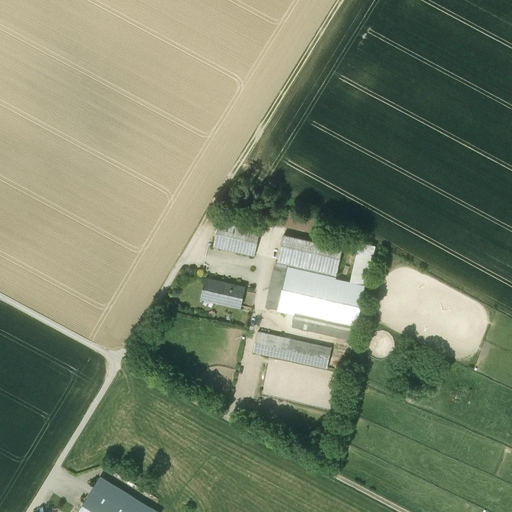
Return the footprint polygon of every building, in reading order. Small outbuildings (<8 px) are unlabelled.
[(290,219),(291,217),(287,215),(284,223),(291,225),(293,220),(290,219)] [(259,228),(218,219),(212,247),(253,256),(259,228)] [(288,268),(335,278),(341,248),(283,234),(281,245),(292,247),(288,268)] [(365,283),(373,244),(356,240),(348,280),(365,283)] [(278,309),(288,268),(292,247),(281,245),(271,290),(274,291),(271,308),(278,309)] [(288,268),(278,309),(296,313),(293,325),(352,338),(364,285),(335,278),(288,268)] [(243,286),(204,278),(200,301),(239,308),(243,286)] [(330,347),(259,330),(254,351),(326,367),(330,347)] [(160,511),(100,477),(82,506),(92,511),(160,511)]
